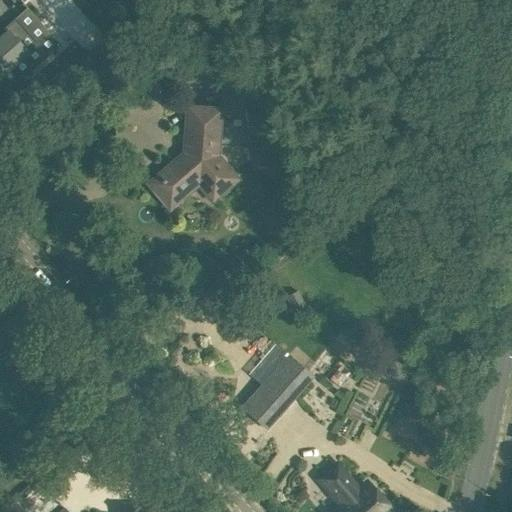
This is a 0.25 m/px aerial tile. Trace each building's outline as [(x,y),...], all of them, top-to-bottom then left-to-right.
[(17,24),(0,38),(0,76),(35,46),(17,24)] [(165,178),(149,192),(166,212),(197,185),(201,185),(213,199),(234,181),(213,157),(216,111),(183,109),(181,130),(186,135),(185,143),(183,145),(182,153),(184,155),(178,160),(174,160),(160,172),(165,178)] [(0,400),(1,402),(17,389),(14,385),(32,369),(18,352),(23,348),(3,326),(0,328),(0,400)] [(286,357),(262,384),(266,388),(285,404),(291,397),(309,377),(286,357)] [(257,400),(254,398),(243,411),(267,430),(278,417),(257,400)] [(336,466),(318,481),(339,505),(330,511),(390,511),(365,482),(358,487),(336,466)] [(50,492),(35,506),(40,511),(71,511),(61,499),(58,501),(50,492)]
